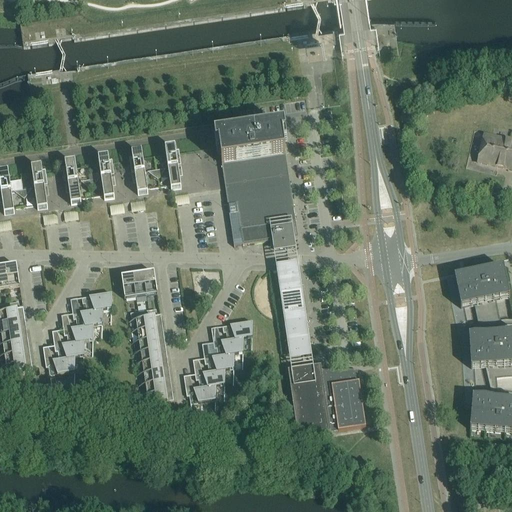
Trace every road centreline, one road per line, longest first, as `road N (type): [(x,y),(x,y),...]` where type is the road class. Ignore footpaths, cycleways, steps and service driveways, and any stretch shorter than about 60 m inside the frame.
road 1 (tertiary): [(374,147),(352,0)]
road 2 (tertiary): [(426,506),(407,369)]
road 3 (residential): [(245,258),(177,372)]
